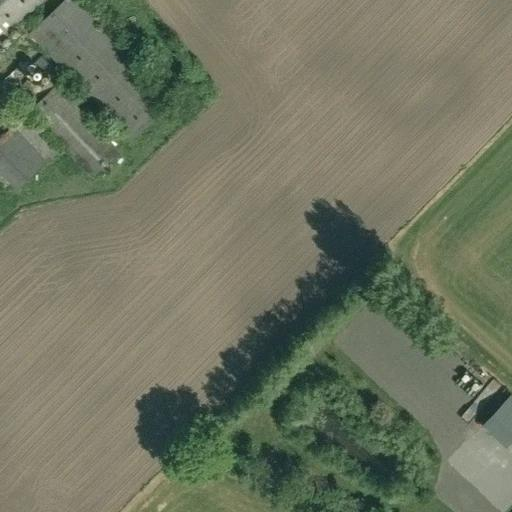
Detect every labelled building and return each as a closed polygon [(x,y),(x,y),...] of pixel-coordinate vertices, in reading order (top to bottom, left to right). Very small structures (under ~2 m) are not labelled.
[(0,0),(0,40),(41,0),(0,0)] [(64,0),(31,31),(132,137),(175,97),(83,0),(64,0)] [(0,118),(21,98),(32,109),(56,85),(46,74),(34,85),(16,66),(0,81),(0,118)] [(56,85),(32,109),(30,111),(93,178),(121,151),(57,84),(56,85)] [(61,150),(26,113),(0,138),(0,170),(19,191),(61,150)]
